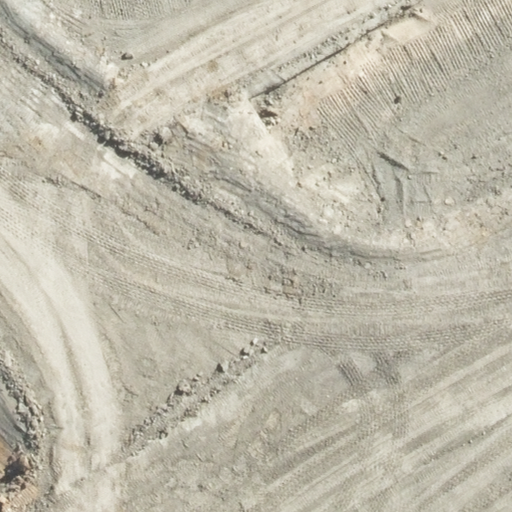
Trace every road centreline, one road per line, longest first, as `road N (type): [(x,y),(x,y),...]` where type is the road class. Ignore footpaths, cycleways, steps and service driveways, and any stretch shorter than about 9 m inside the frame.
road 1 (unknown): [(0,146),(342,511)]
road 2 (unknown): [(263,511),(305,474),(511,345)]
